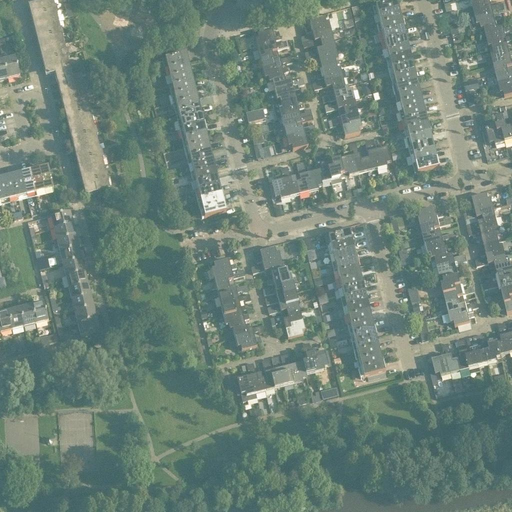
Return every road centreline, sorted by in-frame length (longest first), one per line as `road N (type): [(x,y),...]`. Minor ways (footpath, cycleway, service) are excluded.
road 1 (residential): [(256,234),(209,41),(224,6)]
road 2 (residential): [(468,181),(422,0)]
road 3 (residential): [(404,352),(367,206)]
